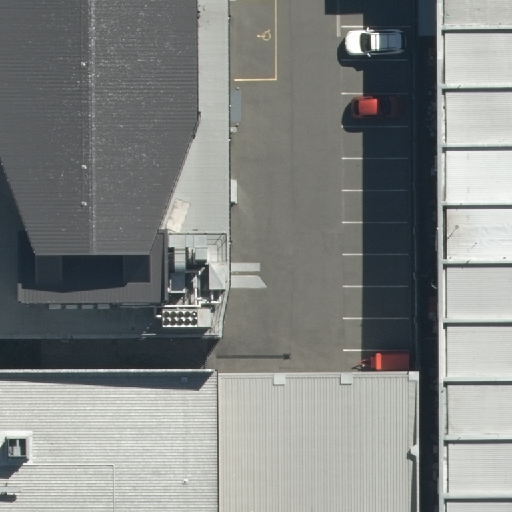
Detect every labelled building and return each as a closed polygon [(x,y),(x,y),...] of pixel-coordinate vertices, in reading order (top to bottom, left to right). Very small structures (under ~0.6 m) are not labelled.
[(0,0),(0,353),(224,353),(229,319),(228,200),(227,146),(225,0),(0,0)] [(511,5),(437,6),(438,65),(511,63),(511,5)] [(511,63),(438,65),(439,120),(511,118),(511,63)] [(511,118),(439,120),(439,179),(511,178),(511,118)] [(511,178),(439,179),(440,234),(511,233),(511,178)] [(511,233),(440,234),(440,295),(511,294),(511,233)] [(511,294),(440,295),(440,352),(511,351),(511,294)] [(511,351),(440,352),(440,412),(511,411),(511,351)] [(426,511),(426,374),(243,385),(242,511),(426,511)] [(220,511),(221,377),(0,377),(0,511),(220,511)] [(511,411),(440,412),(440,472),(511,471),(511,411)] [(511,511),(511,471),(440,472),(439,511),(511,511)]
